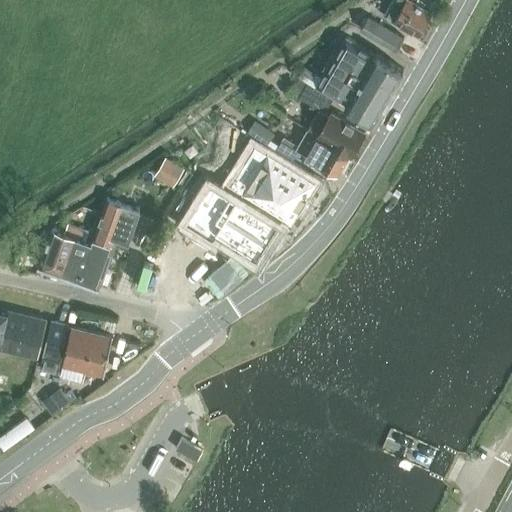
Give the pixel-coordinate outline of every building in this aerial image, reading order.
[(392,22),(418,37),(434,13),(412,0),(395,0),(391,7),(390,6),(384,16),(392,21),(392,22)] [(359,31),(395,51),(404,37),(369,16),(359,31)] [(305,66),(297,76),(308,82),(317,88),(334,97),(345,103),(373,121),(404,70),(375,52),(346,37),(322,76),(305,66)] [(309,128),(313,131),(317,133),(333,142),(330,147),(349,158),(350,156),(352,157),(367,131),(332,109),(329,114),(325,112),(334,97),(317,88),(308,82),(299,97),(320,109),(309,128)] [(273,133),(254,121),(248,132),(267,143),(273,133)] [(297,149),(307,154),(318,161),(317,162),(338,175),(349,158),(330,147),(333,142),(317,133),(313,131),(309,128),(298,146),(297,149)] [(297,149),(298,146),(283,137),(282,139),(276,148),(292,158),(297,149)] [(225,193),(230,185),(232,182),(210,168),(225,145),(215,139),(199,151),(196,153),(190,157),(181,164),(185,166),(183,170),(190,174),(187,179),(207,191),(211,184),(225,193)] [(194,143),(185,149),(190,157),(196,153),(199,151),(194,143)] [(232,182),(230,185),(291,224),(315,185),(317,183),(256,145),(232,182)] [(167,156),(160,169),(177,179),(183,170),(185,166),(181,164),(167,156)] [(207,191),(187,223),(214,240),(217,235),(259,261),(280,227),(225,193),(211,184),(207,191)] [(92,238),(98,240),(115,246),(117,239),(129,244),(141,209),(107,197),(93,237),(92,238)] [(64,232),(52,227),(38,265),(60,273),(68,251),(86,257),(86,256),(91,258),(98,240),(92,238),(93,237),(84,234),(86,228),(67,222),(64,232)] [(115,246),(98,240),(91,258),(86,256),(86,257),(68,251),(60,273),(100,288),(115,246)] [(0,349),(37,358),(39,359),(48,320),(0,308),(0,349)] [(51,320),(40,366),(58,370),(59,364),(69,325),(51,320)] [(71,325),(59,376),(79,380),(82,369),(105,374),(113,335),(71,325)] [(62,394),(45,406),(53,416),(69,404),(62,394)] [(181,439),(176,448),(194,458),(197,460),(203,449),(185,439),(182,437),(181,439)]
